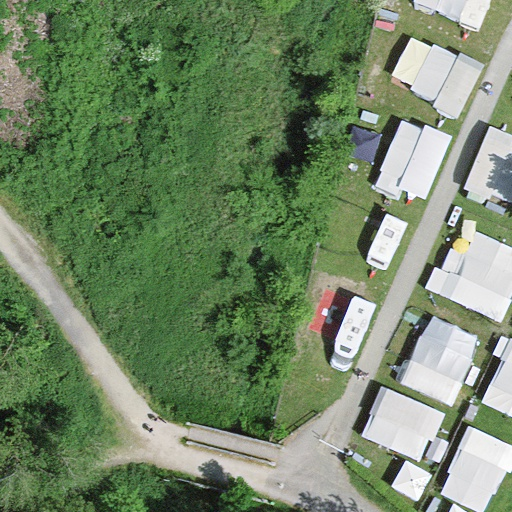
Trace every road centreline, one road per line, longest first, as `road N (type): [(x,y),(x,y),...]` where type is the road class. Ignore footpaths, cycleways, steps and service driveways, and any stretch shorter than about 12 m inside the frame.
road 1 (track): [(158,443),(69,355),(0,267)]
road 2 (track): [(158,443),(0,501)]
road 3 (track): [(274,481),(158,443)]
